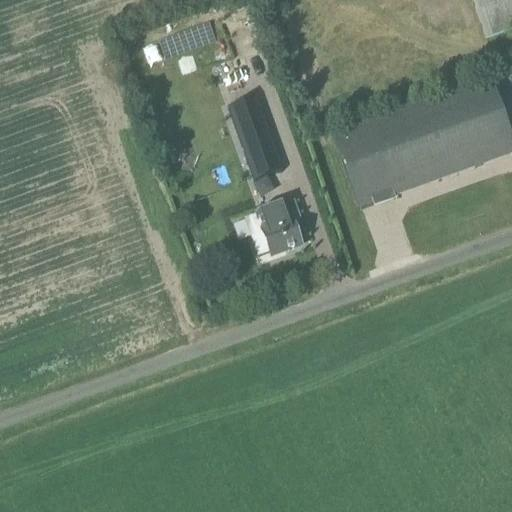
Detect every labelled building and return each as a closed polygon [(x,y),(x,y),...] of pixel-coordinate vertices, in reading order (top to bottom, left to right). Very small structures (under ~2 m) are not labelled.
[(511,0),(469,0),(485,41),(511,31),(511,0)] [(511,157),(511,147),(488,81),(332,137),(357,213),(511,157)] [(271,145),(269,139),(256,101),(228,111),(241,149),(243,155),(253,183),(282,173),(271,145)] [(208,221),(280,195),(274,177),(252,185),(250,178),(199,196),(208,221)] [(300,248),(292,226),(300,223),(293,205),(249,221),(256,239),(264,236),(271,258),(300,248)] [(272,275),(304,263),(300,253),(268,265),(272,275)]
